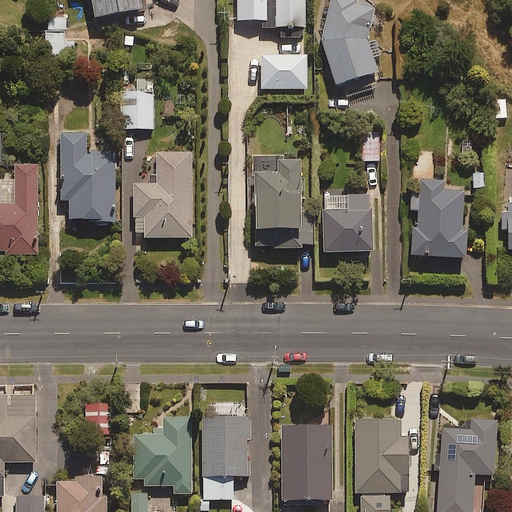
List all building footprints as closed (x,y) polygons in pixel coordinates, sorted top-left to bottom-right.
[(147,0),(91,0),(98,25),(113,21),(117,36),(154,26),(147,0)] [(239,0),(241,23),(263,23),(263,30),(282,30),(283,40),(302,39),(302,30),(308,30),(307,0),(239,0)] [(343,85),(348,100),(380,90),(375,75),(380,73),(375,59),(382,57),(377,41),(371,43),(378,3),(360,0),(333,0),(324,51),(335,87),(343,85)] [(307,56),(262,58),(263,91),(308,90),(307,56)] [(156,130),(155,80),(115,81),(116,131),(156,130)] [(380,162),(379,132),(358,132),(359,163),(380,162)] [(70,222),(94,222),(94,226),(116,226),(116,152),(91,152),(91,157),(87,157),(87,135),(62,135),(63,182),(68,182),(68,187),(63,188),(63,202),(70,202),(70,222)] [(136,186),(136,234),(146,234),(146,240),(193,239),(193,155),(159,155),(159,186),(136,186)] [(259,251),(275,251),(275,253),(304,252),(304,246),(315,246),(314,217),(303,217),(302,160),(280,161),(280,174),(258,174),(259,251)] [(0,205),(0,252),(7,252),(7,258),(40,257),(38,166),(14,166),(14,172),(1,173),(2,205),(0,205)] [(419,231),(414,230),(413,257),(468,260),(469,233),(463,233),(465,189),(445,189),(445,181),(420,180),(419,194),(412,194),(411,214),(420,214),(419,231)] [(374,196),(325,196),(326,254),(375,253),(374,196)] [(511,205),(510,206),(510,214),(502,214),(502,231),(511,231),(511,251),(511,205)] [(36,399),(0,399),(0,497),(5,498),(5,464),(37,463),(36,399)] [(113,436),(112,402),(86,403),(87,437),(113,436)] [(153,431),(153,436),(134,437),(136,481),(146,481),(146,488),(175,487),(175,496),(194,495),(191,420),(166,421),(166,430),(153,431)] [(210,511),(210,501),(234,501),(234,478),(248,478),(249,421),(206,420),(205,500),(200,500),(200,511),(210,511)] [(356,423),(358,496),(410,495),(409,439),(401,440),(401,422),(356,423)] [(499,424),(473,423),(472,432),(443,430),(438,511),(474,511),(476,477),(496,478),(499,424)] [(332,428),(283,430),(286,504),(335,502),(332,428)] [(75,485),(58,485),(58,511),(107,511),(107,500),(100,500),(100,494),(103,494),(103,479),(75,479),(75,485)] [(147,511),(148,491),(132,491),(131,511),(147,511)] [(393,511),(393,497),(361,498),(361,511),(393,511)] [(44,511),(45,499),(18,499),(18,511),(44,511)]
